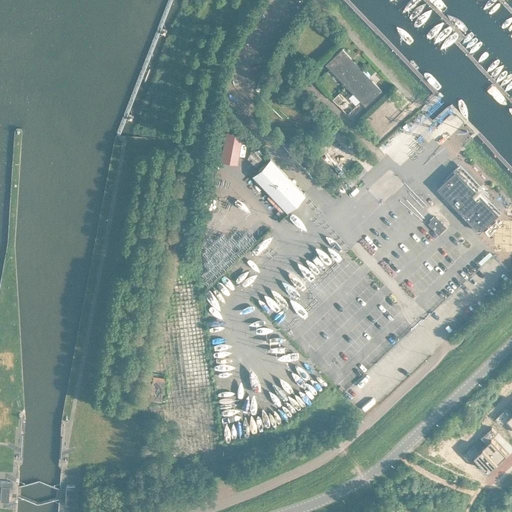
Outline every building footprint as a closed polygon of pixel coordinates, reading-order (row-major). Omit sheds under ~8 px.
[(349,89),(352,91),(368,75),(348,54),(332,70),(345,84),(349,89)] [(368,75),(352,91),(354,93),(367,108),(372,112),(388,96),(368,75)] [(233,136),(227,166),(243,169),(249,139),(233,136)] [(298,213),(312,201),(308,197),(306,195),(284,172),(277,164),(259,181),(294,218),(298,213)] [(450,190),(445,194),(461,211),(477,229),(485,237),(495,227),(494,227),(496,225),(497,223),(498,222),(498,221),(498,219),(498,217),(498,216),(497,215),(496,214),(493,210),(494,208),(491,205),(486,199),(485,199),(482,202),(479,198),(480,197),(482,195),(480,194),(475,189),(469,182),(469,181),(468,181),(467,180),(466,180),(465,180),(465,179),(464,179),(463,179),(462,180),(461,180),(460,180),(459,181),(457,183),(455,185),(450,190)] [(451,233),(441,222),(434,229),(444,239),(451,233)] [(497,444),(488,452),(503,468),(511,460),(497,444)] [(488,452),(480,460),(494,476),(503,468),(488,452)] [(11,487),(0,486),(0,492),(8,493),(7,507),(10,507),(15,507),(16,493),(19,493),(19,488),(11,487)] [(80,511),(81,492),(73,491),(72,511),(80,511)]
